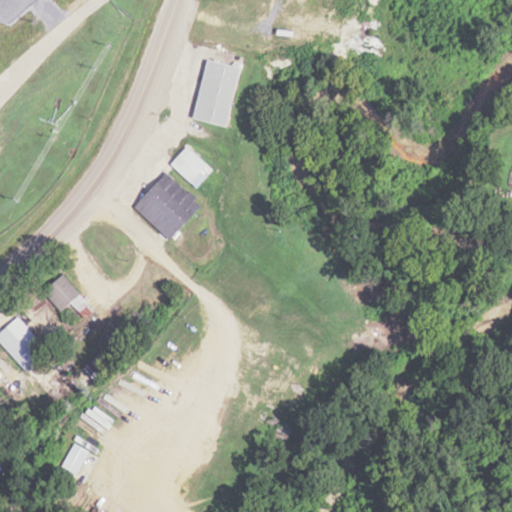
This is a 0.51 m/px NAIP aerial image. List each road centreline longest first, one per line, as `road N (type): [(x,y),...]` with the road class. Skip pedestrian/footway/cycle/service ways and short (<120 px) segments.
road 1 (tertiary): [(0,274),(66,223),(108,166),(149,89),(181,0)]
road 2 (residential): [(98,0),(0,80)]
